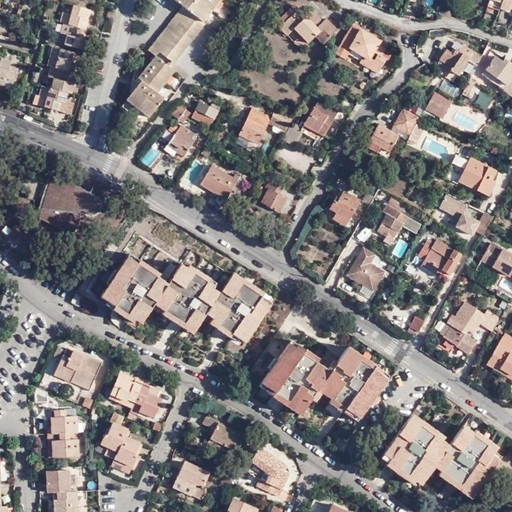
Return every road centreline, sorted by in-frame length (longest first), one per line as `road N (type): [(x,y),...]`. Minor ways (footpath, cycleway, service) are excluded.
road 1 (tertiary): [(276,267),(511,418)]
road 2 (residential): [(276,267),(372,105),(413,56)]
road 3 (residential): [(119,169),(256,0)]
road 4 (tertiary): [(119,169),(276,267)]
road 5 (residential): [(345,0),(400,20),(441,18),(511,33)]
road 6 (residential): [(87,153),(127,0)]
road 7 (residential): [(320,462),(192,378)]
road 8 (residential): [(192,378),(63,307)]
road 9 (residential): [(192,378),(129,511)]
road 10 (unknown): [(430,365),(355,484)]
road 11 (residential): [(20,421),(26,374),(63,307)]
